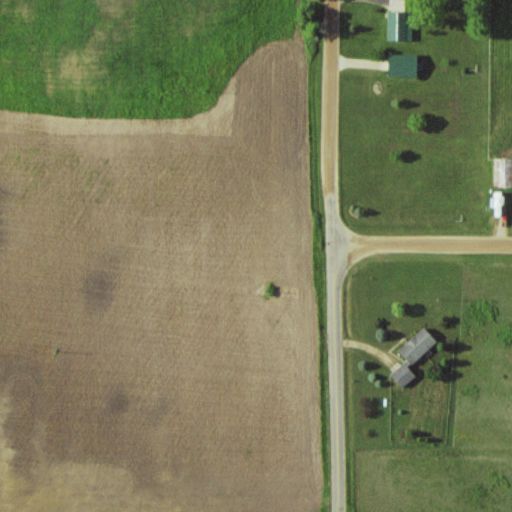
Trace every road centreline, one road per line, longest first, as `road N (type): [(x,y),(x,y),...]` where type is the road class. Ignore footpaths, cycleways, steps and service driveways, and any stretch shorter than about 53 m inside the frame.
road 1 (residential): [(338,511),(331,0)]
road 2 (residential): [(333,246),(511,244)]
